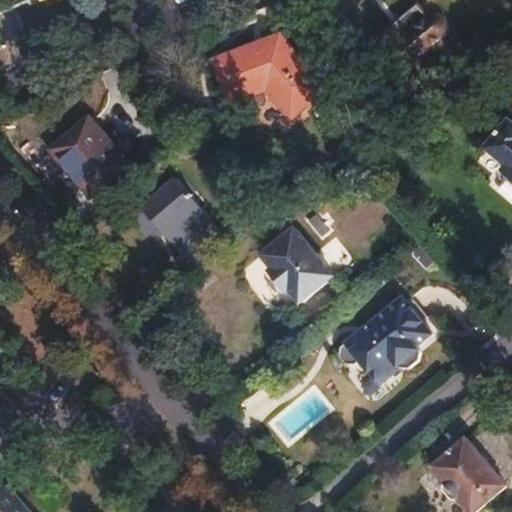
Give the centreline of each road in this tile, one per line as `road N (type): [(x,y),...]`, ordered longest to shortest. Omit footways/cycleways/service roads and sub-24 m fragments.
road 1 (residential): [(0,205),(260,511)]
road 2 (residential): [(199,0),(0,79)]
